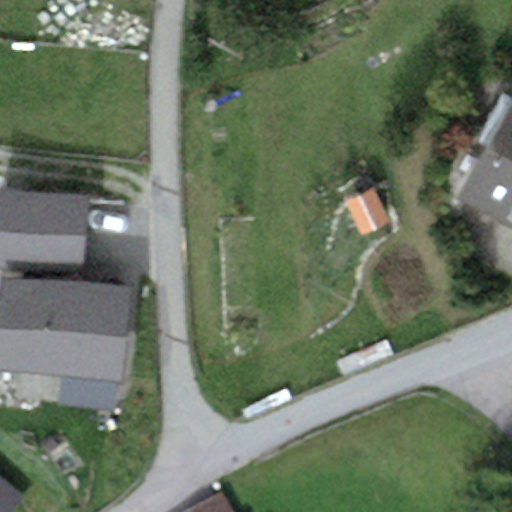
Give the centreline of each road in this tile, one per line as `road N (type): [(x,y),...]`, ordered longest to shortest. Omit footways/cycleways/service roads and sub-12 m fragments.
road 1 (residential): [(188,469),(164,182),(167,0)]
road 2 (residential): [(511,329),(188,469)]
